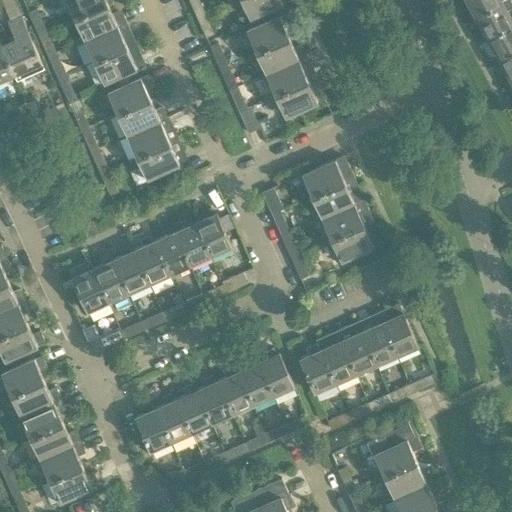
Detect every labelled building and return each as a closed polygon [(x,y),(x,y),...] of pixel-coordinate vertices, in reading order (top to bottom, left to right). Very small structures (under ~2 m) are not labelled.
[(108,3),(106,0),(66,0),(75,19),(108,3)] [(189,0),(196,16),(205,12),(199,0),(189,0)] [(241,0),(249,18),(283,3),(282,2),(286,0),(241,0)] [(465,0),(474,16),(504,0),(465,0)] [(511,23),(511,19),(507,10),(511,7),(511,4),(509,0),(504,0),(474,16),(486,38),(511,23)] [(126,22),(122,12),(113,16),(108,3),(75,19),(84,40),(126,22)] [(38,35),(47,31),(37,8),(28,12),(38,35)] [(196,16),(205,37),(214,33),(205,12),(196,16)] [(256,52),(289,37),(283,23),(290,20),(287,12),(279,15),(279,14),(246,29),(256,52)] [(17,80),(44,68),(42,63),(42,62),(21,14),(7,20),(15,38),(1,44),(14,75),(17,80)] [(94,61),(135,43),(126,22),(84,40),(94,61)] [(511,23),(486,38),(498,59),(511,51),(511,23)] [(48,56),(56,52),(47,31),(38,35),(48,56)] [(266,74),(307,55),(307,54),(306,55),(302,47),(295,50),(289,37),(256,52),(266,74)] [(0,81),(14,75),(1,44),(0,41),(0,81)] [(220,69),(228,65),(218,42),(209,46),(220,69)] [(135,43),(94,61),(103,83),(137,68),(136,67),(144,63),(135,43)] [(511,80),(511,51),(498,59),(510,81),(511,80)] [(57,78),(66,74),(56,52),(48,56),(57,78)] [(266,74),(275,94),(275,95),(317,76),(307,55),(266,74)] [(229,90),(238,86),(228,65),(220,69),(229,90)] [(57,78),(67,99),(75,95),(66,74),(57,78)] [(118,115),(151,100),(146,89),(153,86),(148,74),(141,77),(141,76),(107,91),(114,105),(118,115)] [(318,102),(318,101),(326,97),(317,76),(275,95),(275,94),(264,98),(268,108),(279,104),(285,117),(318,102)] [(238,110),(250,105),(247,106),(238,86),(229,90),(238,110)] [(156,110),(151,100),(118,115),(127,136),(168,118),(163,107),(156,110)] [(248,133),(260,128),(250,105),(238,110),(248,133)] [(81,131),(90,127),(82,109),(73,112),(81,131)] [(137,157),(177,140),(168,118),(127,136),(137,157)] [(91,152),(99,148),(90,127),(81,131),(91,152)] [(179,163),(186,160),(177,140),(137,157),(129,161),(133,169),(140,165),(146,179),(180,164),(179,163)] [(100,174),(109,170),(99,148),(91,152),(100,174)] [(312,197),(355,177),(344,154),(302,173),(312,197)] [(120,196),(118,191),(109,170),(100,174),(112,200),(120,196)] [(322,218),(364,199),(355,177),(312,197),(322,218)] [(272,214),(281,211),(280,210),(283,208),(273,186),(262,191),(272,214)] [(331,239),(374,220),(364,199),(322,218),(331,239)] [(194,222),(210,256),(231,247),(216,212),(213,213),(210,207),(203,210),(206,216),(194,222)] [(281,236),(290,232),(281,211),(272,214),(281,236)] [(210,256),(194,222),(193,222),(190,216),(183,219),(186,225),(174,231),(190,265),(210,256)] [(341,261),(383,242),(374,220),(331,239),(341,261)] [(190,265),(174,231),(172,232),(169,226),(162,229),(165,235),(154,240),(169,274),(190,265)] [(291,257),(299,253),(290,232),(281,236),(291,257)] [(169,274),(154,240),(152,241),(149,234),(142,238),(145,244),(133,249),(149,284),(169,274)] [(149,284),(133,249),(131,250),(128,244),(122,247),(124,253),(113,259),(128,293),(149,284)] [(128,293),(113,259),(111,259),(108,253),(101,256),(104,263),(93,268),(92,268),(108,302),(128,293)] [(300,279),(309,275),(299,253),(291,257),(300,279)] [(0,284),(8,280),(3,268),(10,264),(6,256),(0,258),(0,284)] [(108,302),(92,268),(93,268),(90,260),(69,270),(87,311),(108,302)] [(222,284),(226,292),(248,283),(243,271),(221,281),(223,284),(222,284)] [(0,310),(25,299),(22,291),(14,294),(8,280),(0,284),(0,310)] [(206,302),(226,292),(222,284),(202,293),(206,302)] [(186,311),(206,302),(202,293),(182,302),(186,311)] [(0,335),(28,323),(22,310),(29,307),(25,299),(0,310),(0,335)] [(165,320),(186,311),(182,302),(161,311),(165,320)] [(377,311),(397,355),(418,345),(399,302),(377,311)] [(144,329),(165,320),(161,311),(141,320),(144,329)] [(376,364),(397,355),(377,311),(356,321),(376,364)] [(120,329),(124,338),(144,329),(141,320),(121,329),(120,329)] [(356,373),(376,364),(356,321),(336,330),(356,373)] [(40,331),(32,334),(28,323),(0,335),(0,350),(5,361),(38,346),(45,342),(40,331)] [(124,338),(120,329),(121,329),(120,327),(99,336),(104,347),(124,338)] [(335,382),(356,373),(336,330),(316,339),(320,348),(335,382)] [(320,348),(320,349),(318,349),(315,343),(305,347),(308,354),(299,358),(315,392),(335,382),(320,348)] [(257,361),(273,396),(294,386),(279,352),(276,353),(273,347),(266,350),(269,356),(257,361)] [(44,380),(39,368),(46,364),(42,355),(35,358),(34,357),(1,372),(11,395),(44,380)] [(273,396),(257,361),(256,362),(253,355),(246,359),(249,365),(237,371),(252,405),(273,396)] [(252,405),(237,371),(235,371),(232,364),(225,368),(228,374),(217,380),(232,414),(252,405)] [(413,391),(438,380),(434,372),(410,383),(413,391)] [(232,414),(217,380),(215,381),(212,374),(205,377),(208,384),(196,389),(212,423),(232,414)] [(56,386),(49,389),(44,380),(11,395),(21,416),(61,398),(56,386)] [(212,423),(196,389),(194,390),(191,383),(185,386),(188,393),(176,398),(191,432),(212,423)] [(392,401),(413,391),(410,383),(389,392),(392,401)] [(191,432),(176,398),(174,399),(171,392),(164,395),(167,402),(155,407),(171,441),(191,432)] [(372,410),(392,401),(389,392),(368,401),(372,410)] [(30,437),(63,423),(59,412),(66,409),(61,398),(21,416),(30,437)] [(171,441),(155,407),(154,408),(151,401),(144,404),(141,405),(144,412),(135,416),(150,451),(171,441)] [(352,419),(372,410),(368,401),(348,411),(352,419)] [(330,428),(352,419),(348,411),(327,420),(330,428)] [(285,424),(289,432),(311,422),(307,414),(285,424)] [(420,447),(414,435),(408,422),(366,441),(372,454),(374,453),(384,476),(417,461),(412,450),(420,447)] [(40,458),(80,440),(76,430),(68,434),(63,423),(30,437),(40,458)] [(268,441),(289,432),(285,424),(265,433),(268,441)] [(248,450),(268,441),(265,433),(244,442),(248,450)] [(49,480),(82,465),(78,456),(85,452),(80,440),(40,458),(49,480)] [(228,459),(248,450),(244,442),(224,451),(228,459)] [(0,468),(3,475),(12,471),(2,450),(0,451),(0,468)] [(208,468),(228,459),(224,451),(204,460),(208,468)] [(184,469),(187,478),(208,468),(204,460),(184,469)] [(394,497),(433,479),(428,467),(421,470),(417,461),(384,476),(394,497)] [(82,465),(49,480),(59,503),(92,488),(92,487),(100,483),(97,478),(101,477),(98,470),(87,475),(82,465)] [(348,492),(356,488),(346,465),(338,469),(348,492)] [(166,487),(187,478),(182,466),(161,475),(166,487)] [(13,496),(21,492),(12,471),(3,475),(13,496)] [(437,486),(433,479),(394,497),(400,511),(415,511),(436,503),(430,490),(437,486)] [(356,511),(359,511),(366,509),(356,488),(348,492),(356,511)] [(13,496),(19,511),(29,511),(21,492),(13,496)] [(288,511),(287,508),(286,506),(293,502),(288,493),(281,496),(281,495),(248,510),(249,511),(288,511)] [(440,511),(436,504),(436,503),(415,511),(440,511)]
